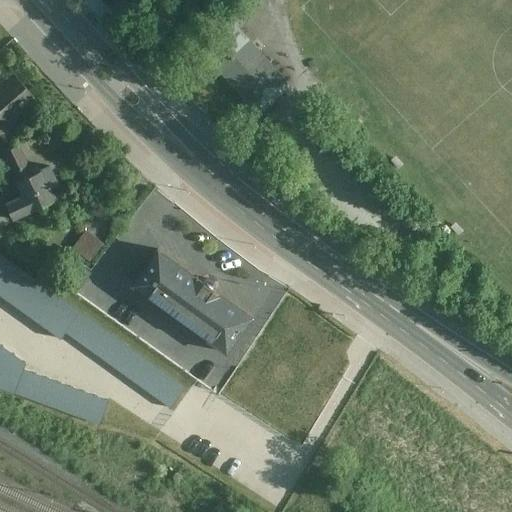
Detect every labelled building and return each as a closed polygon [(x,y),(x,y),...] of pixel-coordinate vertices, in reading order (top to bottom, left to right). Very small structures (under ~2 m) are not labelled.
[(262,123),(296,92),(239,28),(202,58),(262,123)] [(0,140),(1,142),(43,107),(17,76),(0,90),(0,140)] [(62,192),(53,169),(35,177),(25,153),(7,160),(24,199),(7,206),(15,227),(59,209),(53,196),(62,192)] [(86,231),(74,247),(91,260),(104,244),(86,231)] [(210,276),(160,239),(131,279),(229,350),(258,311),(210,276)] [(0,255),(0,294),(61,338),(65,332),(171,407),(186,387),(0,255)] [(28,361),(0,341),(0,387),(100,422),(108,399),(24,368),(28,361)] [(183,474),(178,471),(174,477),(178,480),(183,474)]
